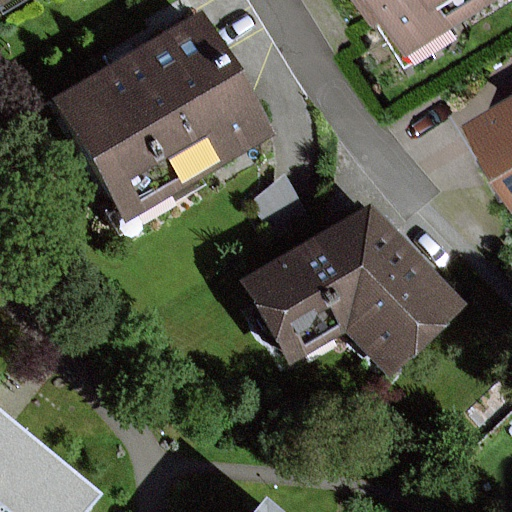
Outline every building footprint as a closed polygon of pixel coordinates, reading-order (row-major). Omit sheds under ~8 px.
[(0,0),(0,15),(25,0),(0,0)] [(369,0),(410,62),(504,0),(369,0)] [(204,28),(56,123),(120,223),(268,128),(204,28)] [(459,307),(371,215),(252,283),(292,354),(343,325),(390,373),(459,307)] [(0,511),(79,511),(81,511),(0,443),(0,511)]
